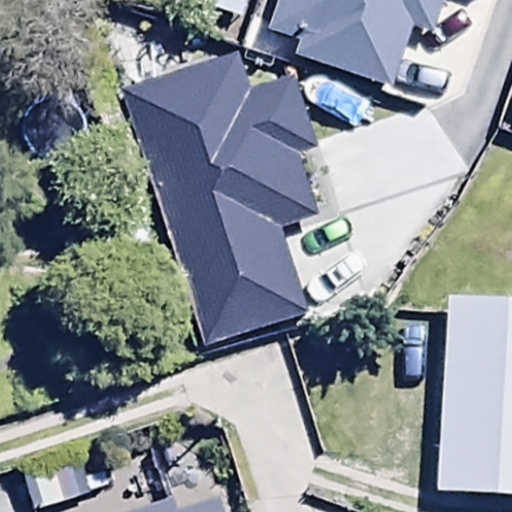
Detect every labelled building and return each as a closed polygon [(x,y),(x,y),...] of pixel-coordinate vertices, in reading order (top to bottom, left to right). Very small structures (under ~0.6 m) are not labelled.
[(196,0),(193,10),(238,25),(246,0),(196,0)] [(235,66),(118,104),(200,357),(304,324),(276,237),(311,225),(293,170),(318,162),(295,92),(248,107),(235,66)] [(168,303),(131,189),(46,217),(83,330),(168,303)] [(511,318),(447,314),(434,506),(511,511),(511,318)] [(26,478),(37,511),(51,511),(88,500),(75,462),(26,478)]
